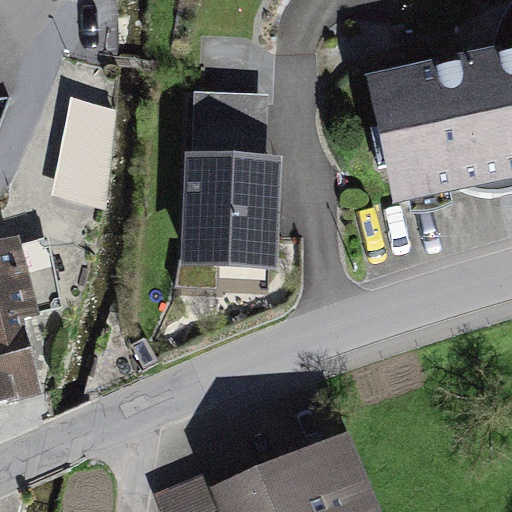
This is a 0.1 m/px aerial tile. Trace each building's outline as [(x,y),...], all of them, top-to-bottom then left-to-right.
[(511,57),(371,88),(398,213),(511,187),(511,57)] [(63,107),(60,206),(111,207),(113,108),(63,107)] [(286,248),(284,153),(203,154),(205,250),(286,248)] [(32,241),(0,249),(0,430),(51,417),(28,332),(55,325),(32,241)] [(374,511),(352,453),(215,505),(217,511),(374,511)]
